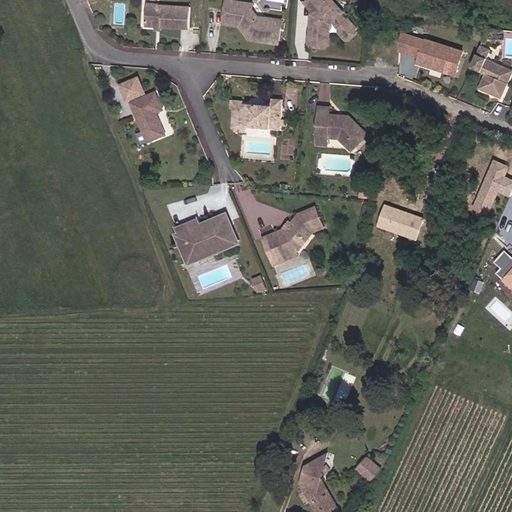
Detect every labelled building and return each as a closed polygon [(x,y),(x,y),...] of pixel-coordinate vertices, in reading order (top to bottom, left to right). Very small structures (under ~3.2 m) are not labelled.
[(350,23),(344,16),(347,14),(334,0),(333,0),(329,4),(325,0),(313,0),(308,5),(316,13),(314,15),(318,21),(313,25),(312,45),(315,48),(328,49),(332,46),(333,26),(336,23),(342,30),(342,33),(348,41),(352,42),(360,35),(360,32),(352,22),(350,23)] [(247,11),(241,4),(228,2),(225,26),(242,29),(245,35),(255,35),(258,44),(281,47),(284,23),(261,19),(255,12),(247,11)] [(247,11),(255,12),(256,6),(241,4),(247,11)] [(147,29),(157,29),(164,30),(190,32),(192,9),(148,6),(147,29)] [(62,18),(56,21),(59,28),(65,25),(62,18)] [(255,35),(245,35),(251,43),(258,44),(255,35)] [(467,52),(428,38),(420,66),(460,77),(467,52)] [(511,80),(511,68),(482,55),(475,68),(490,75),(483,90),(505,100),(511,80)] [(286,97),(288,82),(274,80),(273,96),(286,97)] [(158,118),(163,116),(155,95),(131,104),(148,146),(166,138),(158,118)] [(244,105),(232,105),(232,113),(237,113),(237,118),(234,118),(234,133),(237,136),(248,137),(248,131),(282,133),(283,103),(273,102),(272,109),(243,108),(244,105)] [(320,110),(318,140),(329,141),(339,142),(353,155),(368,139),(349,120),(330,119),(330,110),(320,110)] [(329,141),(318,140),(318,149),(328,149),(329,141)] [(511,164),(496,157),(475,207),(490,214),(500,190),(511,195),(511,177),(507,176),(511,164)] [(427,216),(388,203),(380,226),(420,239),(427,216)] [(279,242),(276,235),(262,241),(270,260),(283,255),(289,258),(300,254),(316,234),(326,229),(317,209),(300,216),(292,227),(283,240),(279,242)] [(205,235),(229,225),(226,219),(203,229),(205,235)] [(196,242),(182,248),(190,265),(237,246),(229,225),(205,235),(203,229),(200,222),(190,227),(196,242)] [(283,240),(292,227),(289,223),(283,232),(276,235),(279,242),(283,240)] [(196,242),(190,227),(176,233),(182,248),(196,242)] [(499,261),(505,267),(511,259),(511,252),(509,250),(499,261)] [(283,255),(270,260),(274,269),(301,257),(300,254),(289,258),(283,255)] [(511,273),(505,267),(500,273),(508,279),(511,275),(511,273)] [(319,464),(311,468),(306,480),(310,488),(307,489),(317,511),(336,511),(338,511),(323,481),(325,476),(319,464)] [(365,466),(356,477),(370,489),(379,477),(365,466)]
